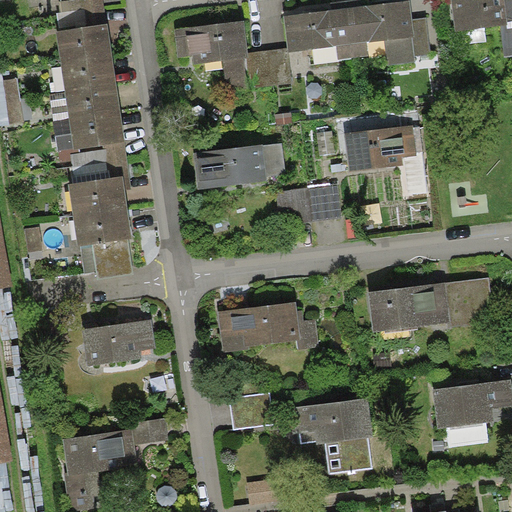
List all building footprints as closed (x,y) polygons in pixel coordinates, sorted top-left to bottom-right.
[(103,0),(57,0),(61,30),(106,24),(103,0)] [(353,58),(345,0),(330,2),(331,9),(284,16),(289,47),(289,52),(336,46),(338,60),(353,58)] [(361,0),(346,0),(345,0),(353,58),(369,56),(367,42),(385,40),(388,65),(415,62),(415,56),(412,37),(415,36),(413,19),(410,0),(362,6),(361,0)] [(511,54),(511,0),(450,0),(455,31),(501,25),(504,56),(511,54)] [(426,17),(413,19),(415,36),(412,37),(415,56),(431,54),(426,17)] [(244,20),(175,29),(178,57),(193,55),(194,64),(223,60),(227,89),(248,86),(244,57),(247,57),(249,57),(248,53),(244,20)] [(56,31),(60,61),(112,53),(108,23),(106,24),(61,30),(56,31)] [(289,47),(248,53),(249,57),(247,57),(251,88),(293,82),(289,52),(289,47)] [(60,61),(65,91),(117,84),(112,53),(60,61)] [(2,70),(0,70),(0,126),(24,123),(17,78),(4,80),(2,70)] [(69,118),(120,111),(117,84),(65,91),(69,118)] [(69,118),(73,151),(125,143),(120,111),(69,118)] [(291,112),(274,114),(275,125),(292,123),(291,112)] [(413,125),(344,133),(349,172),(403,166),(402,157),(417,156),(413,125)] [(332,131),(317,133),(320,155),(335,153),(332,131)] [(123,176),(125,190),(132,189),(125,143),(73,151),(70,151),(75,183),(123,176)] [(263,144),(193,152),(198,189),(267,181),(266,174),(285,172),(282,143),(263,146),(263,144)] [(73,215),(128,207),(125,190),(123,176),(75,183),(69,184),(73,215)] [(338,184),(309,187),(312,220),(341,217),(338,184)] [(309,187),(276,191),(280,224),(312,220),(309,187)] [(128,207),(73,215),(78,247),(93,244),(128,239),(132,239),(128,207)] [(0,288),(11,287),(0,219),(0,288)] [(40,227),(25,228),(28,252),(43,250),(40,227)] [(133,274),(128,239),(93,244),(98,279),(133,274)] [(489,277),(446,282),(451,323),(452,325),(494,320),(489,277)] [(446,282),(368,292),(373,333),(451,323),(446,282)] [(295,302),(218,311),(223,352),(250,349),(249,346),(272,343),(272,344),(297,341),(300,340),(297,311),(295,302)] [(302,310),(297,311),(300,340),(297,341),(298,349),(319,346),(316,318),(304,320),(302,310)] [(152,319),(83,328),(87,365),(142,358),(141,350),(156,348),(152,319)] [(230,398),(263,394),(261,378),(227,383),(230,398)] [(511,379),(432,389),(437,428),(494,421),(493,409),(511,406),(511,379)] [(0,382),(0,462),(14,461),(0,382)] [(263,394),(230,398),(234,430),(274,424),(270,393),(263,394)] [(290,407),(293,434),(300,433),(301,443),(316,441),(317,444),(326,443),(329,474),(372,469),(368,438),(373,437),(368,398),(290,407)] [(129,423),(130,429),(132,429),(134,444),(169,439),(166,418),(129,423)] [(130,429),(63,439),(68,472),(64,473),(69,511),(110,505),(105,473),(138,468),(134,444),(132,429),(130,429)] [(246,483),(250,506),(285,500),(282,477),(246,483)]
